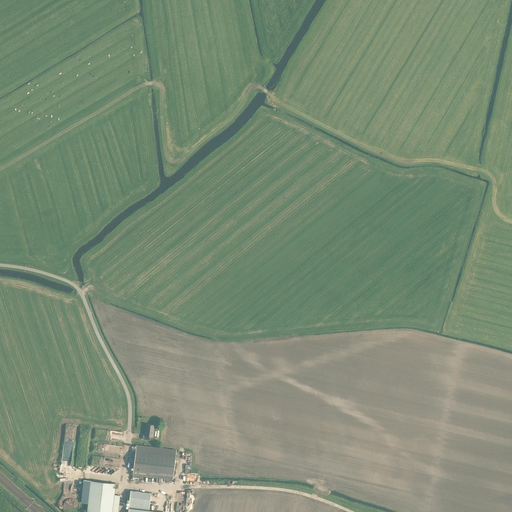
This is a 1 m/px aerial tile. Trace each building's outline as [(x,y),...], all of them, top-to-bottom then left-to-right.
[(157,430),(153,430),(154,425),(147,424),(145,435),(143,435),(143,439),(150,440),(150,436),(153,437),(156,437),(157,430)] [(172,479),(173,475),(175,453),(135,448),(132,477),(137,477),(137,475),(172,479)] [(91,465),(118,468),(119,458),(92,456),(91,465)] [(86,511),(111,511),(112,511),(118,511),(120,496),(114,496),(115,483),(91,480),(88,504),(86,511)] [(148,510),(150,493),(130,491),(128,508),(148,510)] [(78,505),(78,503),(77,502),(77,501),(76,500),(75,499),(74,498),(73,498),(72,498),(70,498),(69,498),(68,498),(67,499),(66,500),(65,501),(65,503),(64,504),(65,506),(65,507),(65,508),(66,509),(67,510),(68,511),(70,511),(71,511),(72,511),(74,511),(75,510),(76,509),(77,509),(77,507),(78,506),(78,505)]
